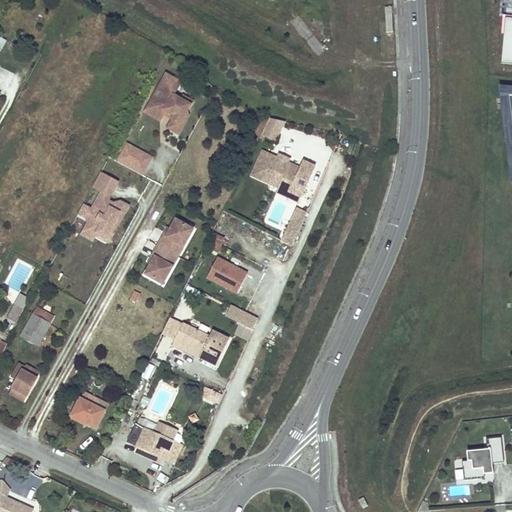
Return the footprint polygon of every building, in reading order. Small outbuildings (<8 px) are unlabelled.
[(511,18),(506,18),(501,65),(511,65),(511,18)] [(185,115),(192,102),(182,97),(180,100),(173,96),(180,83),(165,75),(148,106),(163,115),(165,111),(174,116),(167,129),(177,134),(188,116),(185,115)] [(510,183),(511,182),(511,87),(498,86),(510,183)] [(163,115),(148,106),(144,113),(159,121),(163,115)] [(275,142),(284,125),(270,119),(262,135),(275,142)] [(150,159),(126,146),(117,163),(141,176),(150,159)] [(307,184),(314,167),(303,162),(300,170),(277,160),(262,153),(252,176),(278,188),(290,193),(296,179),(307,184)] [(286,164),(288,159),(279,155),(277,160),(286,164)] [(118,224),(128,207),(123,204),(120,205),(119,207),(111,203),(120,185),(100,173),(92,188),(101,192),(91,210),(82,205),(76,217),(88,223),(81,235),(92,241),(94,238),(105,244),(108,243),(113,234),(112,234),(117,224),(118,224)] [(301,198),(307,184),(296,179),(290,193),(278,188),(276,193),(298,203),(301,198)] [(123,204),(113,198),(111,203),(119,207),(120,205),(123,204)] [(298,229),(305,214),(296,210),(289,224),(298,229)] [(162,285),(193,230),(175,220),(170,230),(167,235),(165,233),(150,259),(153,261),(150,265),(145,275),(162,285)] [(294,239),(298,229),(289,224),(285,235),(294,239)] [(210,248),(218,252),(224,239),(218,236),(215,242),(213,241),(210,248)] [(218,258),(207,278),(237,294),(248,274),(218,258)] [(22,310),(28,298),(20,294),(7,317),(15,322),(22,310)] [(36,308),(32,313),(50,323),(54,318),(36,308)] [(233,321),(238,313),(229,308),(225,317),(233,321)] [(50,323),(32,313),(20,336),(38,346),(50,323)] [(256,322),(238,313),(233,321),(239,324),(233,336),(246,342),(252,330),(256,322)] [(174,341),(182,325),(169,319),(167,324),(161,335),(174,341)] [(216,367),(228,340),(211,332),(208,338),(182,325),(174,341),(201,354),(199,359),(216,367)] [(201,354),(174,341),(172,346),(199,359),(201,354)] [(150,381),(155,365),(146,363),(141,378),(150,381)] [(35,377),(22,370),(24,368),(17,364),(10,376),(16,380),(12,387),(27,395),(36,378),(35,377)] [(24,368),(22,370),(35,377),(38,372),(25,365),(24,368)] [(89,373),(83,384),(89,388),(96,376),(89,373)] [(23,401),(27,395),(12,387),(9,393),(23,401)] [(204,387),(200,398),(217,404),(221,393),(204,387)] [(79,398),(104,411),(107,404),(83,391),(79,398)] [(79,398),(71,415),(95,427),(104,411),(79,398)] [(140,417),(137,424),(135,423),(127,441),(138,446),(159,456),(163,450),(168,452),(178,432),(159,423),(154,432),(140,425),(144,419),(140,417)] [(487,449),(470,451),(471,460),(467,461),(462,461),(464,480),(479,479),(478,474),(493,473),(492,463),(503,462),(501,437),(485,439),(487,449)] [(159,456),(138,446),(135,451),(162,464),(165,459),(159,456)] [(163,450),(159,456),(165,459),(172,462),(175,455),(168,452),(163,450)] [(8,466),(11,459),(6,457),(2,463),(8,466)] [(0,479),(0,495),(7,498),(11,490),(4,481),(0,479)] [(7,498),(0,495),(0,511),(31,511),(15,505),(16,503),(7,498)] [(364,497),(358,500),(362,509),(368,506),(364,497)] [(16,503),(15,505),(31,511),(32,511),(34,510),(16,503)]
